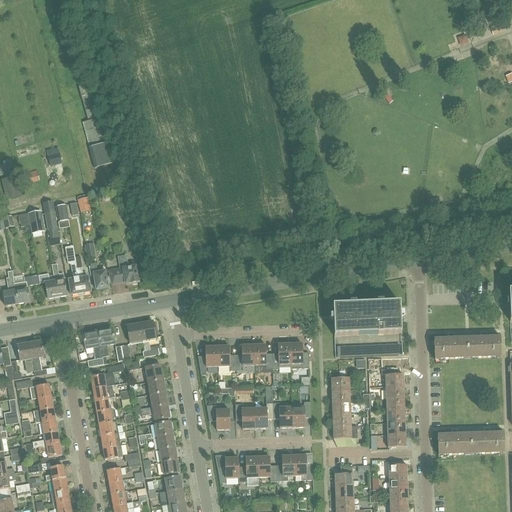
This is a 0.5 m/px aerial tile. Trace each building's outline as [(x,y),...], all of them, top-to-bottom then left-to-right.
[(476,14),(478,21),(486,19),(483,11),(476,14)] [(491,29),(493,34),(505,29),(503,23),(491,29)] [(88,121),(82,122),(89,148),(94,169),(112,164),(107,143),(100,118),(91,84),(78,87),(81,100),(82,100),(88,121)] [(59,149),(46,152),(50,168),(63,164),(59,149)] [(6,163),(0,164),(0,174),(4,173),(14,171),(11,159),(5,161),(6,163)] [(35,171),(24,175),(27,185),(38,182),(35,171)] [(103,195),(102,198),(102,201),(105,203),(108,202),(110,199),(109,196),(107,194),(103,195)] [(87,197),(76,200),(79,213),(90,210),(87,197)] [(53,203),(43,205),(47,232),(49,231),(50,240),(59,238),(54,213),(53,203)] [(70,205),(72,217),(78,215),(76,204),(70,205)] [(68,223),(65,206),(56,208),(59,225),(68,223)] [(28,214),(28,215),(30,226),(31,234),(45,232),(41,212),(28,214)] [(21,228),(30,226),(28,215),(19,216),(21,228)] [(12,217),(3,218),(5,229),(14,228),(12,217)] [(84,238),(85,246),(87,258),(95,257),(91,236),(84,238)] [(68,263),(75,262),(74,258),(75,258),(73,246),(65,248),(67,264),(68,263)] [(79,257),(75,258),(74,258),(75,262),(80,294),(90,293),(88,277),(83,278),(79,257)] [(120,270),(108,272),(112,285),(125,282),(125,284),(129,283),(130,285),(131,284),(132,286),(136,285),(137,283),(138,283),(135,267),(130,268),(129,264),(127,264),(126,258),(121,259),(118,259),(120,270)] [(73,279),(68,280),(71,296),(80,294),(75,262),(68,263),(71,265),(73,279)] [(92,279),(93,279),(96,292),(108,290),(105,272),(99,273),(98,269),(96,269),(96,264),(90,265),(92,279)] [(51,266),(53,276),(56,298),(67,297),(63,274),(58,275),(57,265),(51,266)] [(17,305),(14,284),(12,272),(8,273),(9,279),(6,279),(9,292),(3,293),(5,307),(17,305)] [(47,300),(56,298),(53,276),(48,277),(49,282),(44,283),(47,300)] [(14,284),(17,305),(29,303),(27,289),(26,287),(40,284),(38,277),(23,279),(24,283),(14,284)] [(401,334),(400,307),(400,304),(333,306),(334,337),(401,334)] [(148,341),(155,340),(156,340),(153,322),(140,325),(143,342),(145,352),(143,353),(144,358),(158,355),(157,350),(150,351),(148,341)] [(130,344),(143,342),(140,325),(127,327),(130,344)] [(98,332),(102,358),(109,357),(107,346),(115,345),(113,329),(98,332)] [(103,365),(102,358),(98,332),(83,335),(85,350),(93,349),(95,360),(88,361),(89,368),(103,365)] [(480,338),(466,339),(467,359),(501,358),(500,337),(486,338),(486,335),(480,335),(480,338)] [(467,359),(466,339),(452,339),(452,336),(447,336),(448,339),(433,340),(434,360),(467,359)] [(41,341),(29,344),(32,359),(34,373),(35,377),(47,375),(46,370),(41,371),(39,358),(44,357),(44,353),(42,347),(41,341)] [(34,373),(32,359),(29,344),(17,346),(19,362),(24,361),(26,374),(34,373)] [(290,345),(291,370),(309,370),(308,354),(302,354),(302,344),(290,345)] [(278,345),(278,354),(272,355),(272,370),(279,370),(279,368),(290,368),(290,370),(291,370),(290,345),(278,345)] [(124,362),(130,360),(127,346),(122,347),(124,362)] [(242,356),(236,356),(236,372),(243,371),(243,367),(254,367),(253,346),(242,346),(242,356)] [(265,346),(253,346),(254,367),(266,366),(266,371),(272,370),(272,355),(266,355),(265,346)] [(118,363),(124,362),(122,347),(115,348),(118,363)] [(217,347),(205,348),(206,357),(198,357),(200,373),(207,373),(206,368),(218,368),(217,347)] [(230,372),(236,372),(236,356),(229,356),(229,347),(217,347),(218,368),(230,368),(230,372)] [(400,359),(381,360),(382,376),(385,376),(387,376),(398,376),(401,376),(400,359)] [(16,362),(11,363),(11,366),(14,381),(22,380),(20,373),(19,374),(18,374),(16,362)] [(138,363),(126,366),(127,373),(139,370),(138,363)] [(144,368),(147,383),(163,380),(160,365),(144,368)] [(4,367),(7,382),(10,382),(14,381),(11,366),(4,367)] [(108,375),(102,376),(94,377),(91,378),(93,389),(112,386),(114,386),(112,374),(124,372),(123,366),(107,368),(108,375)] [(385,376),(385,388),(403,388),(403,376),(387,376),(385,376)] [(331,380),(332,392),(349,391),(349,379),(331,380)] [(149,395),(165,393),(163,380),(147,383),(149,395)] [(7,382),(0,383),(0,390),(6,389),(8,400),(14,400),(10,382),(7,382)] [(32,401),(38,399),(51,397),(49,385),(33,388),(32,382),(15,385),(16,391),(30,389),(32,401)] [(95,401),(113,398),(114,398),(112,386),(93,389),(95,401)] [(386,400),(404,400),(403,388),(385,388),(386,400)] [(350,403),(349,391),(332,392),(332,404),(350,403)] [(149,395),(151,408),(167,405),(165,393),(149,395)] [(51,397),(38,399),(40,411),(53,409),(51,397)] [(97,413),(114,410),(116,410),(114,398),(113,398),(95,401),(97,413)] [(386,400),(386,413),(404,412),(404,400),(386,400)] [(291,408),(292,429),(305,428),(304,419),(311,419),(310,403),(304,403),(304,408),(291,408)] [(332,404),(332,416),(350,415),(350,403),(332,404)] [(267,430),(267,420),(273,420),(272,404),(266,405),(266,409),(254,410),(255,430),(267,430)] [(292,429),(291,408),(279,409),(279,404),(272,404),(273,420),(279,420),(280,429),(292,429)] [(167,405),(151,408),(141,410),(134,411),(135,416),(142,415),(142,417),(153,415),(154,421),(170,418),(167,405)] [(216,406),(206,407),(209,422),(216,422),(217,431),(230,431),(229,410),(216,411),(216,406)] [(242,406),(235,406),(236,421),(242,421),(242,430),(255,430),(254,410),(242,410),(242,406)] [(4,414),(5,420),(17,418),(15,409),(9,410),(10,413),(4,414)] [(36,424),(42,423),(55,421),(53,409),(40,411),(34,412),(36,424)] [(114,410),(97,413),(99,425),(117,422),(114,410)] [(405,424),(404,412),(386,413),(387,425),(405,424)] [(332,416),(333,428),(351,427),(350,419),(354,419),(354,415),(350,415),(332,416)] [(55,421),(42,423),(44,435),(57,432),(55,421)] [(99,425),(101,437),(119,433),(117,422),(99,425)] [(155,424),(157,437),(173,435),(170,422),(155,424)] [(387,425),(387,437),(405,436),(405,424),(387,425)] [(351,427),(333,428),(333,440),(351,439),(351,427)] [(484,434),(470,435),(471,455),(504,454),(503,434),(489,434),(489,431),(484,431),(484,434)] [(26,450),(34,449),(39,448),(47,447),(59,444),(57,432),(44,435),(46,441),(33,443),(33,445),(26,446),(26,450)] [(471,455),(470,435),(456,435),(456,432),(451,432),(451,435),(437,436),(437,456),(471,455)] [(103,448),(116,446),(121,445),(119,433),(101,437),(103,448)] [(175,447),(173,435),(157,437),(159,450),(175,447)] [(405,436),(387,437),(388,449),(406,448),(405,436)] [(345,440),(345,448),(356,447),(356,445),(355,439),(351,439),(345,440)] [(15,449),(9,450),(10,457),(23,454),(23,451),(22,448),(22,446),(21,444),(16,445),(16,448),(17,449),(15,449)] [(59,444),(47,447),(39,448),(40,453),(48,452),(49,458),(41,459),(42,465),(56,463),(55,457),(62,456),(59,444)] [(123,457),(121,445),(116,446),(103,448),(105,460),(123,457)] [(159,450),(161,462),(177,460),(175,447),(159,450)] [(138,454),(126,456),(124,456),(125,463),(127,462),(139,460),(138,454)] [(306,456),(294,457),(294,477),(301,477),(301,481),(313,481),(312,465),(306,466),(306,456)] [(282,466),(276,467),(277,482),(283,482),(287,482),(287,478),(294,477),(294,457),(282,457),(282,466)] [(246,468),(238,468),(239,479),(239,484),(247,483),(247,487),(258,486),(258,479),(257,458),(246,458),(246,468)] [(257,458),(258,479),(270,478),(270,483),(276,482),(276,467),(270,467),(269,458),(257,458)] [(226,484),(226,480),(239,479),(238,468),(238,459),(225,459),(225,468),(217,469),(220,484),(226,484)] [(140,466),(139,460),(127,462),(128,469),(140,466)] [(179,473),(177,460),(161,462),(164,476),(179,473)] [(0,463),(0,477),(14,475),(13,470),(6,471),(5,463),(0,463)] [(41,465),(27,468),(26,468),(27,473),(27,475),(43,472),(41,465)] [(388,467),(389,479),(406,478),(406,466),(388,467)] [(46,482),(52,481),(66,479),(63,467),(50,469),(51,476),(45,477),(46,482)] [(107,472),(109,483),(122,481),(120,469),(107,472)] [(0,490),(9,489),(8,483),(15,481),(14,475),(0,477),(0,490)] [(341,475),(335,475),(335,488),(353,487),(358,487),(358,483),(353,483),(352,475),(342,475),(341,475)] [(167,492),(182,489),(180,476),(165,479),(167,492)] [(389,479),(389,491),(407,490),(406,478),(389,479)] [(52,481),(55,493),(68,491),(66,479),(52,481)] [(111,495),(124,493),(122,481),(109,483),(111,495)] [(15,487),(16,493),(29,491),(29,489),(28,486),(28,484),(15,487)] [(335,488),(336,500),(353,499),(353,487),(335,488)] [(162,506),(169,505),(184,502),(182,489),(167,492),(159,493),(162,506)] [(389,503),(407,502),(407,490),(389,491),(389,503)] [(52,505),(70,502),(68,491),(55,493),(50,494),(52,505)] [(113,507),(126,504),(133,503),(132,498),(128,498),(127,492),(124,493),(111,495),(113,507)] [(0,500),(0,511),(13,511),(11,499),(0,500)] [(336,511),(354,511),(359,511),(359,506),(354,506),(353,499),(336,500),(336,511)] [(53,511),(71,511),(70,502),(52,505),(53,511)] [(126,504),(113,507),(113,511),(134,511),(134,509),(139,508),(141,508),(141,507),(140,502),(139,502),(136,503),(133,503),(126,504)] [(169,505),(170,511),(186,511),(184,502),(169,505)] [(389,503),(389,511),(407,511),(407,502),(389,503)]
